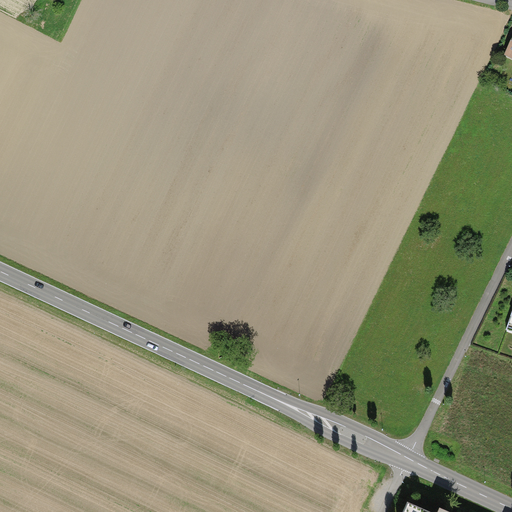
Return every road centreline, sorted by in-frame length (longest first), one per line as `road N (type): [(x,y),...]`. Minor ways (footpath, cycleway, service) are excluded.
road 1 (secondary): [(0,270),(403,460)]
road 2 (residential): [(403,460),(511,246)]
